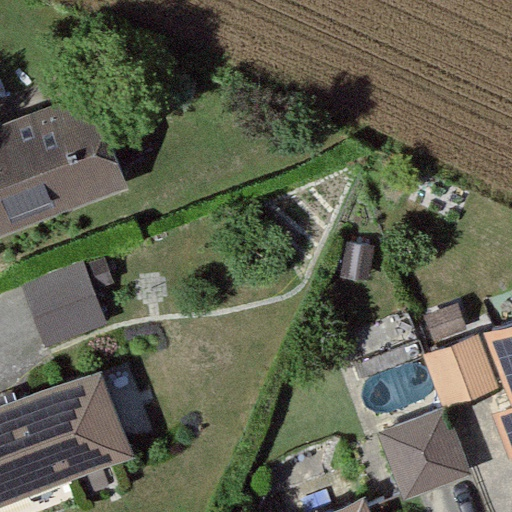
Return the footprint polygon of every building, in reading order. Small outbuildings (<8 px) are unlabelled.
[(89,80),(0,118),(0,232),(130,175),(89,80)] [(50,331),(111,311),(91,252),(30,272),(50,331)] [(511,319),(493,327),(511,379),(511,400),(494,407),(511,455),(511,454),(511,319)] [(102,357),(0,396),(0,506),(139,454),(102,357)] [(453,393),(385,416),(409,484),(477,460),(453,393)] [(376,511),(366,487),(303,511),(376,511)]
